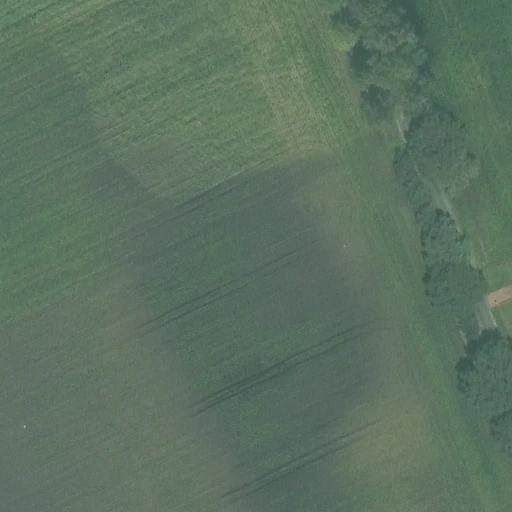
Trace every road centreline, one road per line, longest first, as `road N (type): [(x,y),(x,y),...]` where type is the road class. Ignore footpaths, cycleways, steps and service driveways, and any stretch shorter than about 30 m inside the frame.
road 1 (unclassified): [(357,0),(443,210)]
road 2 (residential): [(443,210),(511,387)]
